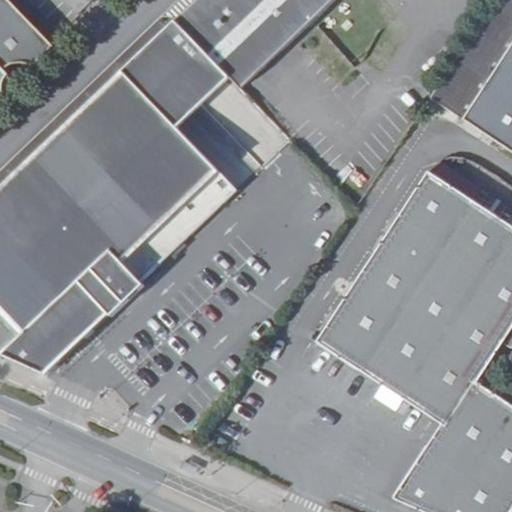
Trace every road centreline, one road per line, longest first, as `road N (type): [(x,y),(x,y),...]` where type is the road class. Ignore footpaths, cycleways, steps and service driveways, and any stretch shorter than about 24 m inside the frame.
road 1 (unclassified): [(212,511),(0,411)]
road 2 (unclassified): [(0,145),(151,0)]
